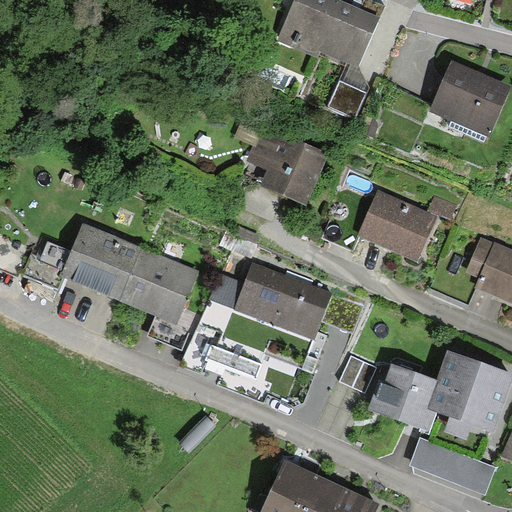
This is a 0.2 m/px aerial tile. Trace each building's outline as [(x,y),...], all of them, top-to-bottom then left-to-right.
[(358,68),(379,18),(351,6),(336,0),(298,0),(283,37),(358,68)] [(491,131),(509,84),(484,75),(453,62),(434,109),(491,131)] [(364,91),(339,81),(329,108),(354,118),(364,91)] [(304,205),(325,156),(265,130),(252,160),(272,169),(264,188),(304,205)] [(405,204),(378,192),(359,235),(417,260),(435,216),(405,204)] [(441,256),(455,219),(441,214),(427,251),(441,256)] [(84,284),(122,300),(142,252),(83,227),(71,251),(60,276),(63,277),(84,284)] [(259,235),(239,227),(231,246),(251,254),(259,235)] [(44,252),(2,233),(0,237),(0,267),(21,277),(23,275),(57,290),(63,277),(60,276),(71,251),(49,241),(44,252)] [(511,303),(511,251),(480,239),(467,271),(482,277),(477,290),(511,303)] [(197,275),(142,252),(122,300),(159,315),(177,323),(197,275)] [(246,282),(221,272),(211,299),(313,339),(319,325),(321,320),(330,296),(332,293),(254,262),(246,282)] [(362,308),(330,296),(321,320),(353,332),(362,308)] [(263,363),(216,344),(207,366),(255,385),(263,363)] [(438,383),(393,367),(386,387),(379,385),(369,412),(378,415),(425,432),(433,410),(450,416),(444,432),(464,439),(469,426),(492,433),(511,376),(493,369),(448,354),(438,383)] [(376,368),(352,357),(341,381),(365,392),(376,368)] [(511,432),(510,431),(498,459),(511,464),(511,432)] [(494,466),(422,438),(412,464),(484,492),(494,466)] [(304,470),(285,462),(262,511),(370,511),(375,502),(360,495),(329,481),(304,470)]
